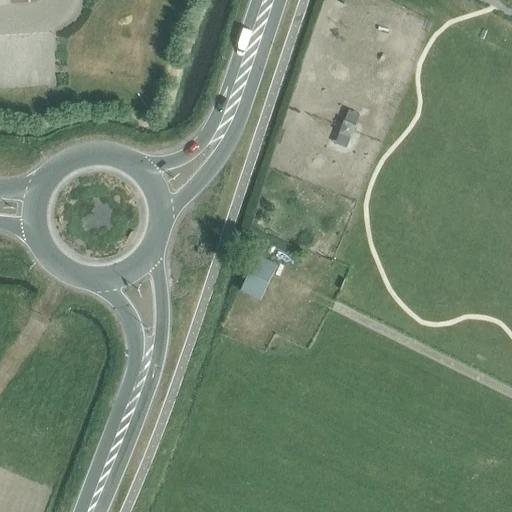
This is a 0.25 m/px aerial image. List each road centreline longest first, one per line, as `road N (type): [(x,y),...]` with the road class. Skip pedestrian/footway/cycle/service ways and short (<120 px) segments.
road 1 (secondary): [(98,488),(156,359),(160,299),(150,248)]
road 2 (tertiary): [(160,216),(232,134),(270,0)]
road 3 (secondary): [(93,277),(121,304),(134,338),(98,488)]
road 4 (tertiary): [(266,0),(202,137),(175,159),(134,166)]
road 5 (track): [(332,306),(511,394)]
